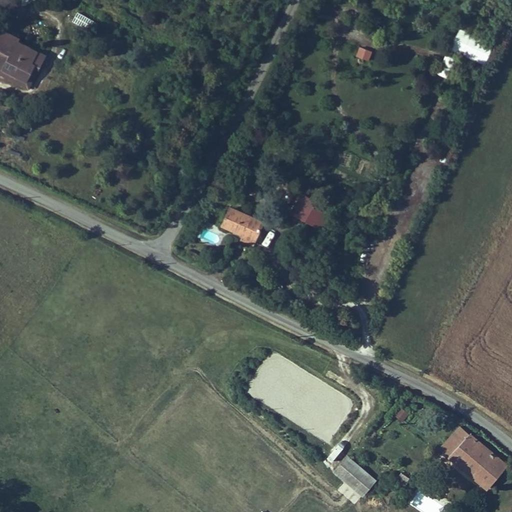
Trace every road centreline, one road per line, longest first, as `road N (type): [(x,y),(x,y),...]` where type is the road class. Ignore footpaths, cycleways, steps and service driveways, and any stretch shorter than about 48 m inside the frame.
road 1 (tertiary): [(155,257),(488,420),(511,443)]
road 2 (unclassified): [(155,257),(211,169),(296,0)]
road 3 (tertiary): [(0,177),(155,257)]
